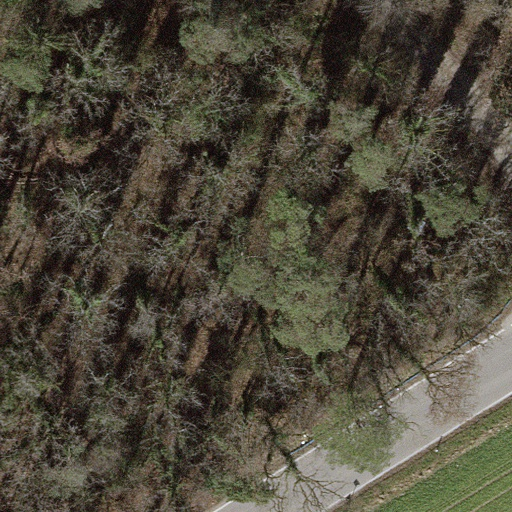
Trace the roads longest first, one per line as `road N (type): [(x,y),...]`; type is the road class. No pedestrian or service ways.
road 1 (tertiary): [(275,511),(511,366)]
road 2 (track): [(511,153),(430,47),(379,0)]
